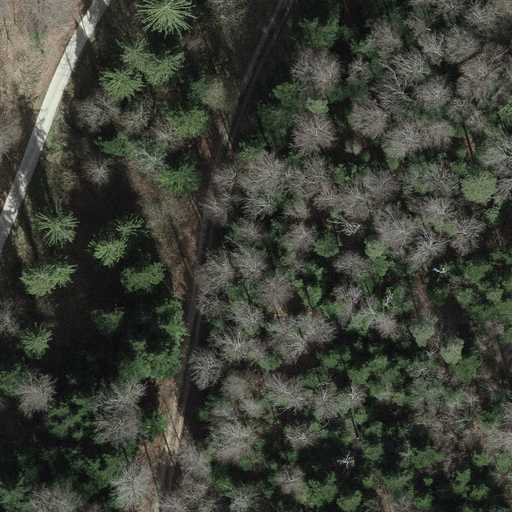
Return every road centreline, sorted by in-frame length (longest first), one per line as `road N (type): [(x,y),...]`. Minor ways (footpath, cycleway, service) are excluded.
road 1 (track): [(161,511),(217,150),(285,0)]
road 2 (track): [(0,212),(56,72),(100,0)]
